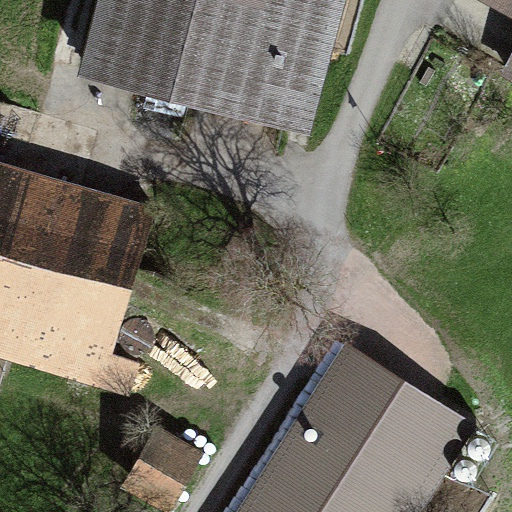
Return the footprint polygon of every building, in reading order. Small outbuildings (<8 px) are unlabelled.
[(335,0),(123,0),(100,107),(302,151),(335,0)] [(511,0),(493,0),(487,16),(511,24),(511,0)] [(154,212),(0,176),(0,377),(109,403),(154,212)] [(351,352),(249,511),(410,511),(466,424),(351,352)] [(184,511),(209,470),(162,443),(130,496),(157,511),(184,511)]
